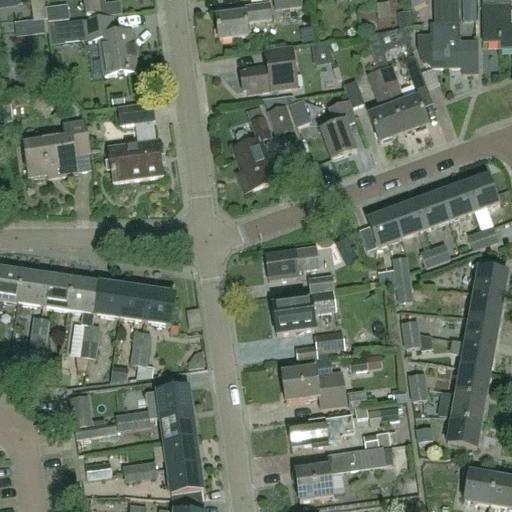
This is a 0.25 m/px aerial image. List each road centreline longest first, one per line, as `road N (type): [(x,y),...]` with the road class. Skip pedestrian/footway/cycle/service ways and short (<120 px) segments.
road 1 (residential): [(205,240),(511,135)]
road 2 (residential): [(242,511),(205,240)]
road 3 (residential): [(205,240),(170,0)]
road 4 (residential): [(0,240),(205,240)]
